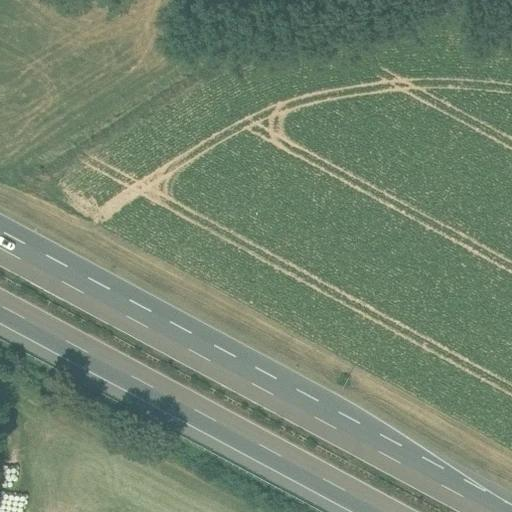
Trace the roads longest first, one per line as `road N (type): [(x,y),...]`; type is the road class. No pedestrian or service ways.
road 1 (motorway): [(489,511),(0,249)]
road 2 (motorway): [(0,305),(386,511)]
